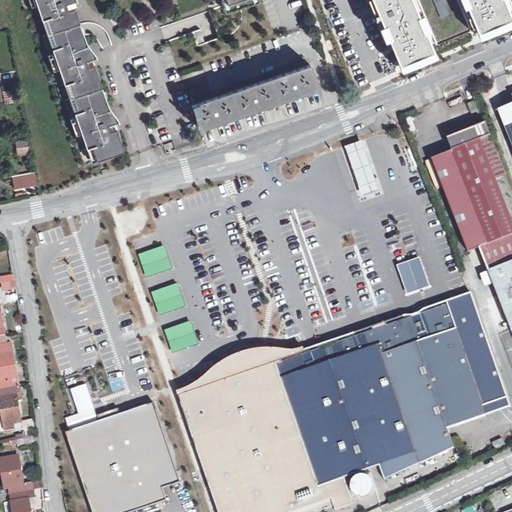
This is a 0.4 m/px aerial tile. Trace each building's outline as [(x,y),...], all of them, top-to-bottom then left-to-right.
[(23,0),(82,166),(127,151),(113,108),(84,28),(74,0),(23,0)] [(209,0),(222,37),(230,35),(234,33),(238,30),(240,28),(242,25),(244,22),(245,19),(245,16),(245,12),(245,9),(244,6),(249,5),(247,0),(209,0)] [(511,0),(375,0),(401,59),(434,44),(478,26),(511,11),(511,0)] [(197,31),(201,43),(208,40),(204,29),(197,31)] [(317,89),(322,88),(313,63),(194,104),(201,122),(199,123),(200,125),(202,125),(203,129),(317,89)] [(10,92),(3,93),(5,104),(12,102),(10,92)] [(477,101),(468,105),(472,114),(481,111),(477,101)] [(511,105),(499,111),(511,143),(511,105)] [(495,285),(511,277),(511,205),(500,176),(495,178),(480,140),(491,136),(486,123),(447,139),(452,151),(444,155),(432,159),(469,252),(480,248),(495,285)] [(16,141),(17,156),(30,154),(29,140),(16,141)] [(377,190),(364,152),(350,157),(363,195),(377,190)] [(38,170),(15,174),(17,185),(40,181),(38,170)] [(165,246),(138,255),(146,278),(173,269),(165,246)] [(419,258),(397,267),(408,296),(431,287),(419,258)] [(2,284),(3,291),(15,289),(14,282),(12,274),(1,276),(2,284)] [(511,277),(495,285),(511,330),(511,277)] [(159,316),(187,307),(180,284),(151,293),(159,316)] [(202,388),(179,396),(218,511),(300,511),(331,501),(334,508),(335,511),(337,511),(354,506),(344,478),(380,465),(385,481),(462,446),(460,438),(451,441),(448,432),(488,419),(485,409),(509,401),(482,325),(480,317),(472,295),(421,314),(416,315),(412,317),(386,326),(344,341),(298,357),(278,362),(261,359),(251,357),(242,374),(202,388)] [(172,355),(199,345),(190,322),(164,331),(172,355)] [(0,382),(0,390),(19,386),(12,346),(0,347),(0,374),(1,382),(0,382)] [(200,383),(202,388),(242,374),(251,357),(261,359),(278,362),(298,357),(295,353),(288,352),(281,351),(274,351),(265,352),(263,352),(257,352),(249,354),(241,356),(234,359),(227,363),(220,366),(214,371),(206,377),(200,383)] [(21,397),(19,386),(0,390),(0,403),(4,425),(15,424),(16,432),(32,429),(31,421),(21,422),(17,398),(21,397)] [(511,408),(509,401),(485,409),(488,419),(511,410),(511,408)] [(102,424),(68,435),(93,511),(144,511),(159,507),(168,504),(160,479),(178,473),(156,406),(123,417),(112,420),(102,424)] [(100,418),(102,424),(112,420),(123,417),(121,411),(100,418)] [(24,439),(26,447),(34,446),(33,438),(24,439)] [(8,486),(10,494),(33,490),(32,483),(23,484),(18,458),(1,461),(5,487),(8,486)] [(168,504),(159,507),(165,511),(176,511),(179,511),(171,487),(182,484),(178,473),(160,479),(168,504)] [(351,491),(353,495),(357,498),(362,499),(367,498),(371,495),(373,490),(373,485),(370,480),(366,477),(361,476),(356,478),(352,481),(350,486),(351,491)] [(35,498),(33,490),(10,494),(12,511),(30,511),(28,499),(35,498)] [(322,511),(334,508),(331,501),(300,511),(322,511)]
